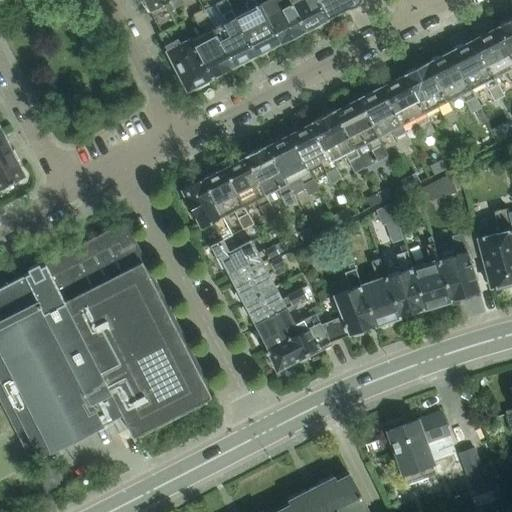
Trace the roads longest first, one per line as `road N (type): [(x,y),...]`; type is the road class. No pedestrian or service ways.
road 1 (residential): [(122,174),(263,433)]
road 2 (residential): [(181,144),(425,21)]
road 3 (secondary): [(511,334),(392,373),(263,433)]
road 4 (secondary): [(263,433),(109,511)]
road 5 (residential): [(104,0),(181,144)]
road 6 (residential): [(69,200),(0,62)]
